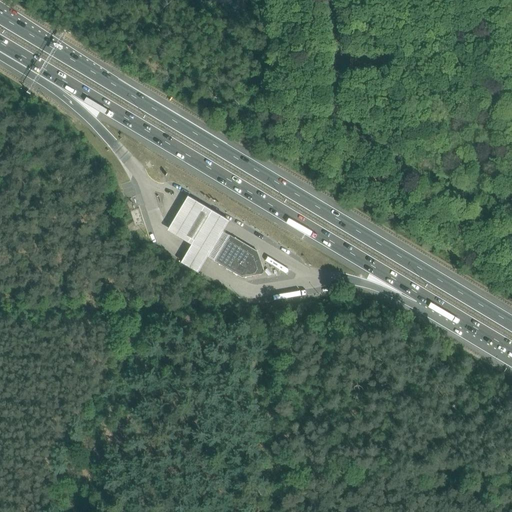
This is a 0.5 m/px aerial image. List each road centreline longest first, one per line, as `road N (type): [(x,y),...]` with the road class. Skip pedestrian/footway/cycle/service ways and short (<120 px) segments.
road 1 (motorway): [(511,324),(0,16)]
road 2 (motorway): [(0,45),(441,309)]
road 3 (track): [(65,511),(147,308),(0,306)]
road 4 (motorway): [(0,56),(62,95),(142,179)]
road 5 (motorway): [(315,276),(441,309)]
